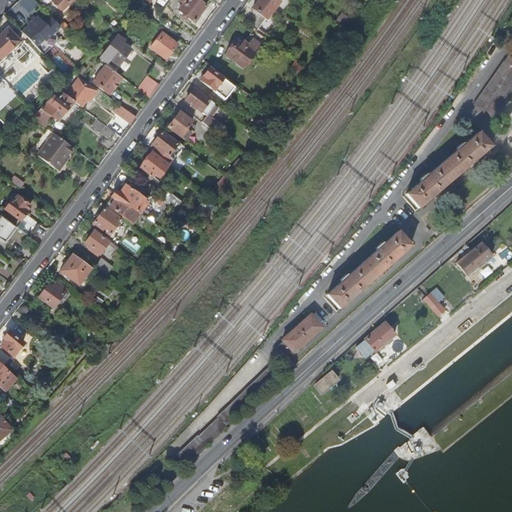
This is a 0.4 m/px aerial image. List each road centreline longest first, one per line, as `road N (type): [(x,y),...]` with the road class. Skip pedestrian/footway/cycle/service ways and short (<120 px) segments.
road 1 (secondary): [(511,186),(155,511)]
road 2 (residential): [(232,0),(0,308)]
